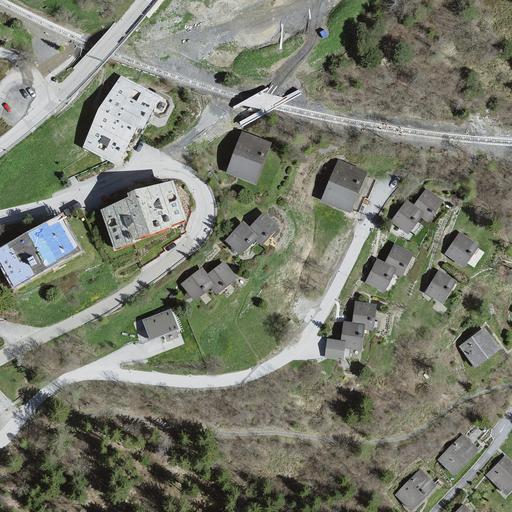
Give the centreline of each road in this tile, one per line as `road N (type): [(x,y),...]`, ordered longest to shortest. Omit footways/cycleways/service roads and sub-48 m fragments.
road 1 (residential): [(0,216),(148,171),(193,178),(205,201),(200,231),(164,266),(0,360)]
road 2 (residential): [(0,442),(41,396),(72,376),(205,381),(278,361),(309,332),(367,220)]
road 3 (residential): [(146,0),(0,146)]
